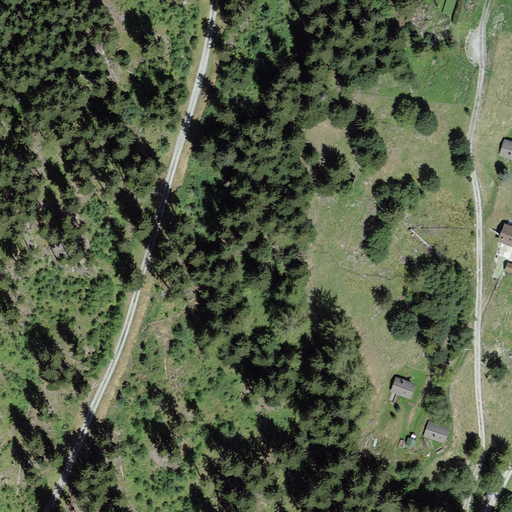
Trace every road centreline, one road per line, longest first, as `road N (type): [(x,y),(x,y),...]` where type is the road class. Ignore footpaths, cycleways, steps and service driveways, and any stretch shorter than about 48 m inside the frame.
road 1 (track): [(46,511),(112,372),(207,53),(215,0)]
road 2 (track): [(467,511),(483,453),(481,218),(470,157),(484,24)]
